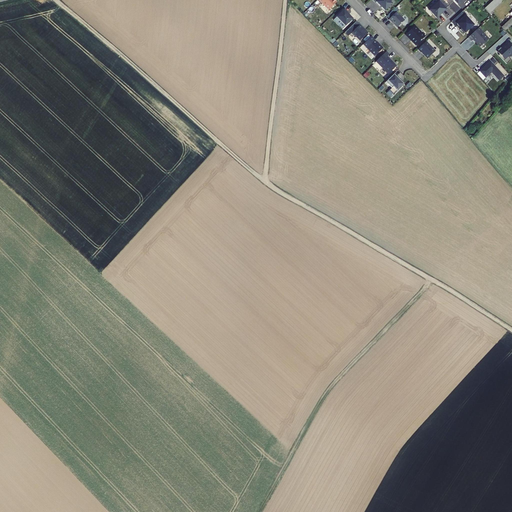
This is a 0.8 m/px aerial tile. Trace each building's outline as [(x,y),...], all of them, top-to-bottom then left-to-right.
[(373,0),(375,1),(376,0),(384,9),(391,2),(389,0),(373,0)] [(448,5),(443,0),(438,0),(437,0),(433,4),(434,4),(429,9),(436,17),(445,8),(445,7),(448,5)] [(491,8),(499,0),(489,0),(483,6),(488,11),(491,8)] [(341,26),(352,16),(345,10),(346,9),(344,7),(336,15),(338,17),(341,19),(338,22),(341,26)] [(466,14),(462,9),(450,20),(454,25),(456,23),(461,27),(459,28),(463,32),(473,24),(465,15),(466,14)] [(389,17),(388,18),(391,21),(391,20),(396,26),(404,19),(396,10),(394,12),(389,17)] [(367,31),(361,25),(362,25),(356,19),(343,30),(347,34),(350,30),(354,34),(355,34),(359,38),(367,31)] [(503,28),(509,23),(506,20),(500,25),(503,28)] [(413,25),(407,31),(412,37),(412,38),(416,43),(424,36),(413,25)] [(488,38),(478,27),(467,36),(470,40),(473,37),(480,45),(488,38)] [(379,43),(378,43),(373,38),(374,37),(370,34),(365,40),(368,43),(365,45),(373,54),(382,46),(379,43)] [(425,40),(416,47),(420,51),(420,50),(426,57),(434,49),(425,40)] [(511,44),(509,42),(505,45),(505,44),(501,47),(500,46),(497,49),(500,52),(499,53),(497,55),(505,64),(510,59),(507,55),(511,52),(511,44)] [(385,49),(375,59),(387,72),(395,64),(386,54),(388,52),(385,49)] [(499,79),(503,74),(489,60),(485,65),(484,67),(483,67),(479,70),(485,77),(491,71),(499,79)] [(393,71),(384,79),(390,85),(388,88),(392,92),(401,83),(397,79),(399,78),(393,71)]
